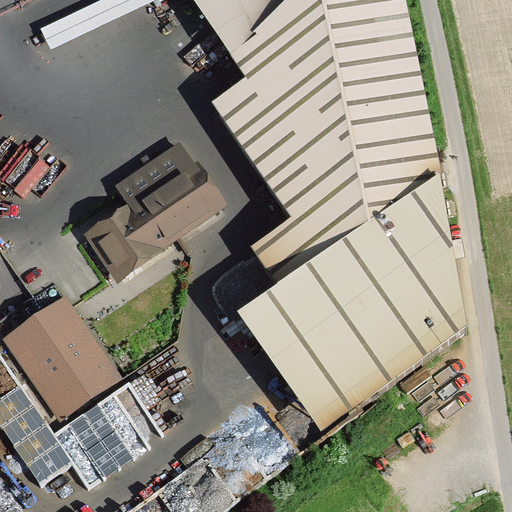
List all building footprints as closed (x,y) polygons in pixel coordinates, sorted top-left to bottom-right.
[(101,0),(41,28),(51,50),(157,0),(101,0)] [(219,0),(274,72),(256,85),(255,93),(257,98),(222,122),(293,227),(253,256),(280,296),(278,297),(361,410),(466,333),(439,187),(399,0),(219,0)] [(28,163),(43,172),(61,141),(46,132),(28,163)] [(219,206),(181,150),(118,193),(130,210),(93,237),(119,276),(219,206)] [(110,376),(67,313),(16,348),(59,411),(110,376)] [(41,511),(53,511),(166,440),(130,384),(53,433),(23,387),(0,402),(0,428),(32,478),(8,493),(20,511),(31,511),(39,507),(41,511)] [(157,497),(171,511),(219,511),(236,497),(199,458),(157,497)]
